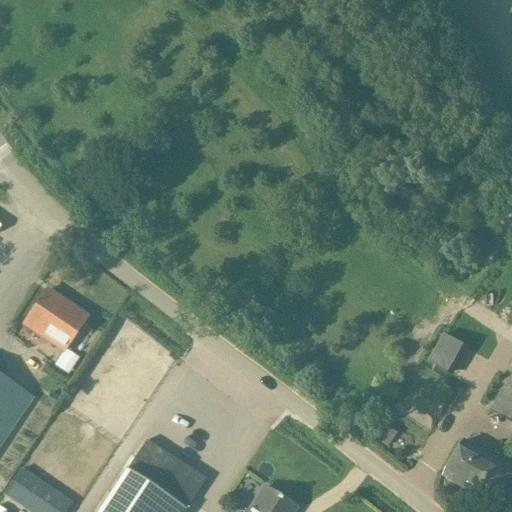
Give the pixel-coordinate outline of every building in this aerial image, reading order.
[(46,292),(24,326),(63,352),(86,319),(46,292)] [(431,365),(456,377),(472,344),(447,332),(431,365)] [(0,445),(31,399),(0,378),(0,445)] [(491,410),(511,422),(511,380),(509,378),(491,410)] [(146,442),(125,473),(124,472),(97,511),(293,511),(295,510),(264,490),(250,511),(185,511),(186,511),(185,511),(204,481),(146,442)] [(511,478),(511,469),(465,443),(444,479),(495,509),(511,478)] [(27,511),(65,511),(70,505),(20,471),(3,496),(27,511)]
